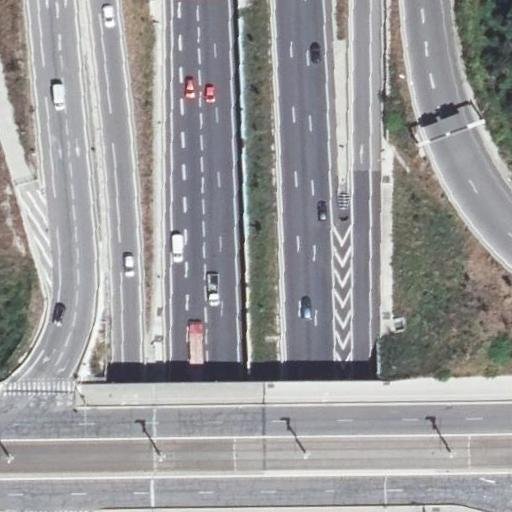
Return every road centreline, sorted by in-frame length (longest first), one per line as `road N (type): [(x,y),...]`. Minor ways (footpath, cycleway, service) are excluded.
road 1 (motorway): [(361,511),(365,375),(354,240),(362,0)]
road 2 (motorway): [(108,0),(130,511)]
road 3 (motorway): [(311,511),(299,0)]
road 4 (secondary): [(511,418),(11,426)]
road 5 (secondary): [(37,496),(511,494)]
road 6 (motorway): [(57,0),(80,295),(58,367),(11,426)]
road 7 (motorway): [(203,247),(179,366),(171,511)]
road 8 (motorway): [(203,247),(211,511)]
road 9 (motorway): [(511,233),(468,178),(432,98),(419,0)]
road 10 (motorway): [(204,0),(203,247)]
